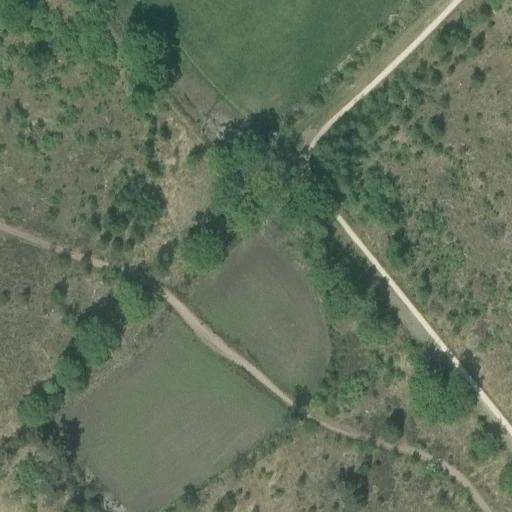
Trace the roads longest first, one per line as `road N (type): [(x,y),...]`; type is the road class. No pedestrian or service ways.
road 1 (track): [(511,452),(294,177),(291,150),(301,131),(441,0)]
road 2 (unknown): [(0,228),(151,290),(212,348),(299,410),(350,438),(443,468),(483,511)]
